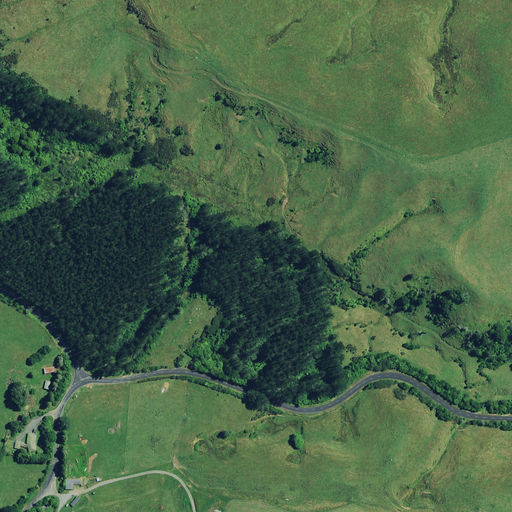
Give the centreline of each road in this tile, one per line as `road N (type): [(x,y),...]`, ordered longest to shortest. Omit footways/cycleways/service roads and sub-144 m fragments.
road 1 (unclassified): [(82,382),(173,370),(295,404),(331,399),(381,369),(458,405),(511,411)]
road 2 (unclassified): [(22,511),(54,470),(60,410),(82,382)]
road 3 (unclassified): [(82,382),(51,322),(0,283)]
